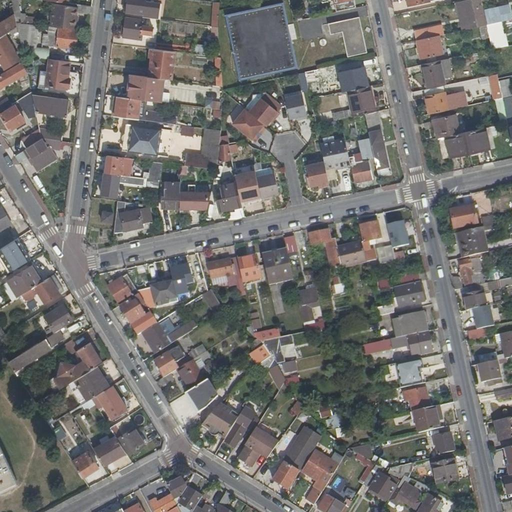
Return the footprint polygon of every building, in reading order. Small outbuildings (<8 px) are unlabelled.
[(130,0),(129,12),(147,14),(147,16),(162,18),(163,2),(149,1),(148,0),(130,0)] [(352,0),(336,0),(339,12),(354,8),(352,0)] [(469,20),(482,18),(478,0),(468,0),(466,1),(469,20)] [(282,5),(224,17),(238,83),(296,71),(282,5)] [(91,6),(80,6),(79,9),(64,7),(61,28),(63,29),(78,30),(80,14),(91,15),(91,6)] [(16,19),(15,15),(0,24),(0,37),(18,27),(16,19)] [(147,21),(129,18),(127,38),(145,40),(146,34),(154,35),(155,27),(146,26),(147,21)] [(366,54),(359,18),(327,25),(329,36),(341,33),(346,58),(366,54)] [(490,23),(484,24),(486,36),(489,49),(502,46),(499,37),(493,38),(490,23)] [(484,24),(476,26),(479,37),(486,36),(484,24)] [(413,32),(414,39),(436,34),(434,27),(413,32)] [(53,34),(51,47),(79,51),(81,31),(78,30),(63,29),(62,35),(53,34)] [(436,34),(414,39),(418,58),(441,53),(436,34)] [(11,43),(0,49),(0,59),(7,72),(23,62),(11,43)] [(200,44),(198,54),(215,56),(217,46),(200,44)] [(29,58),(52,61),(53,50),(26,46),(29,58)] [(176,51),(156,49),(153,77),(167,79),(173,80),(176,51)] [(193,57),(192,64),(208,66),(209,59),(193,57)] [(437,60),(420,64),(425,88),(443,84),(437,60)] [(73,63),(53,61),(52,77),(55,77),(53,89),(71,91),(71,90),(74,90),(75,80),(72,80),(73,63)] [(23,62),(7,72),(9,75),(25,65),(23,62)] [(365,66),(337,72),(342,92),(369,86),(365,66)] [(32,73),(27,67),(0,83),(0,94),(0,95),(33,75),(32,73)] [(318,71),(300,74),(303,92),(310,91),(308,81),(319,79),(318,71)] [(495,73),(474,78),(475,85),(490,82),(497,81),(497,80),(496,78),(495,73)] [(137,75),(133,98),(143,99),(165,102),(167,79),(153,77),(137,75)] [(507,77),(497,80),(497,81),(500,97),(509,95),(511,95),(507,77)] [(497,81),(490,82),(494,99),(500,97),(497,81)] [(318,82),(310,84),(314,98),(322,96),(318,82)] [(331,115),(332,121),(339,120),(364,115),(375,112),(369,87),(346,93),(350,111),(331,115)] [(426,96),(429,114),(448,109),(444,92),(426,96)] [(37,98),(36,93),(27,99),(32,108),(39,104),(37,98)] [(306,119),(300,94),(283,98),(288,120),(294,118),(297,117),(298,120),(306,119)] [(511,107),(509,95),(500,97),(504,114),(511,112),(511,107)] [(133,98),(119,96),(117,116),(142,119),(143,99),(133,98)] [(500,97),(494,99),(500,123),(506,122),(504,114),(500,97)] [(72,102),(37,98),(39,104),(41,114),(71,118),(72,102)] [(17,105),(14,99),(0,107),(5,113),(17,105)] [(261,99),(249,113),(263,126),(265,128),(272,120),(274,122),(280,116),(261,99)] [(24,105),(6,117),(17,135),(36,123),(24,105)] [(249,113),(245,109),(232,123),(240,131),(253,143),(258,137),(255,134),(263,126),(249,113)] [(375,112),(364,115),(370,138),(373,151),(379,176),(390,174),(380,131),(375,132),(373,127),(379,126),(375,112)] [(433,120),(437,137),(444,136),(460,132),(455,115),(433,120)] [(341,129),(339,120),(332,121),(327,122),(329,131),(341,129)] [(135,124),(132,152),(154,154),(158,127),(135,124)] [(180,134),(193,137),(195,128),(182,125),(180,134)] [(223,129),(208,127),(204,156),(219,159),(221,144),(223,129)] [(444,136),(448,159),(488,150),(483,127),(460,132),(444,136)] [(45,131),(26,142),(31,150),(47,140),(45,131)] [(67,134),(45,131),(47,140),(57,142),(66,143),(67,134)] [(363,153),(373,151),(370,138),(359,140),(363,153)] [(343,139),(319,145),(323,159),(323,162),(325,171),(336,168),(337,171),(350,168),(343,139)] [(51,149),(47,140),(31,150),(29,152),(34,160),(52,150),(51,149)] [(34,160),(34,161),(41,172),(60,159),(53,148),(51,149),(52,150),(34,160)] [(217,169),(219,159),(204,156),(189,154),(187,165),(189,165),(195,166),(217,169)] [(112,155),(110,173),(124,175),(134,176),(137,159),(112,155)] [(353,156),(349,157),(355,182),(373,178),(368,161),(355,164),(353,156)] [(164,180),(166,162),(156,161),(154,179),(164,180)] [(325,171),(323,162),(305,166),(310,187),(318,185),(320,185),(321,188),(329,186),(325,171)] [(254,171),(233,176),(234,182),(238,202),(260,197),(256,177),(254,171)] [(124,175),(110,173),(107,194),(122,196),(123,183),(124,175)] [(274,173),(256,177),(260,197),(261,201),(269,199),(268,196),(271,195),(278,194),(274,173)] [(124,175),(123,183),(151,187),(152,178),(134,176),(124,175)] [(238,202),(234,182),(227,183),(216,186),(220,201),(212,203),(215,214),(240,208),(238,202)] [(186,192),(184,210),(201,211),(203,185),(194,185),(193,192),(186,192)] [(167,209),(184,210),(186,192),(186,189),(178,188),(177,198),(168,197),(167,209)] [(0,206),(0,217),(8,212),(3,204),(0,206)] [(451,211),(454,229),(478,223),(474,205),(451,211)] [(107,211),(105,222),(117,223),(117,212),(107,211)] [(124,215),(129,233),(147,229),(146,226),(151,225),(148,212),(142,214),(142,211),(124,215)] [(0,230),(14,221),(8,212),(0,217),(0,230)] [(482,217),(484,226),(496,224),(494,214),(482,217)] [(124,215),(121,215),(119,237),(129,234),(129,233),(124,215)] [(396,251),(414,246),(406,220),(388,225),(396,251)] [(378,221),(361,225),(369,261),(378,259),(376,250),(373,251),(372,246),(377,244),(376,240),(383,238),(378,221)] [(480,227),(458,232),(460,241),(462,240),(465,255),(470,254),(486,251),(480,227)] [(339,248),(337,240),(332,241),(329,229),(310,234),(312,246),(326,243),(332,269),(343,266),(339,248)] [(287,248),(288,254),(298,252),(294,235),(284,238),(287,248)] [(3,242),(3,256),(24,256),(24,243),(3,242)] [(363,243),(339,248),(343,266),(343,268),(368,262),(363,243)] [(378,249),(381,264),(395,261),(391,246),(378,249)] [(262,254),(269,285),(294,279),(288,254),(287,248),(277,250),(278,253),(272,255),(271,252),(262,254)] [(461,259),(458,260),(461,276),(464,275),(465,282),(472,281),(473,284),(486,282),(480,256),(471,258),(470,257),(461,259)] [(239,261),(244,283),(261,279),(256,257),(239,261)] [(239,261),(238,259),(208,266),(211,280),(226,276),(229,288),(236,286),(235,281),(237,280),(240,293),(246,292),(244,283),(239,261)] [(10,278),(20,294),(24,292),(45,279),(34,262),(10,278)] [(67,289),(56,272),(51,275),(62,291),(67,289)] [(456,288),(462,287),(459,274),(453,275),(456,287),(456,288)] [(45,279),(24,292),(29,298),(40,291),(47,301),(62,291),(51,275),(45,279)] [(511,275),(500,278),(501,286),(511,283),(511,275)] [(115,287),(127,308),(145,296),(143,293),(133,276),(115,287)] [(333,294),(343,294),(344,278),(334,277),(333,294)] [(381,289),(391,288),(390,279),(380,281),(381,289)] [(419,281),(395,286),(399,305),(409,303),(410,305),(425,301),(419,281)] [(145,296),(155,312),(185,305),(179,283),(165,286),(164,284),(157,285),(158,289),(143,293),(145,296)] [(372,283),(364,284),(369,306),(377,304),(374,291),(372,283)] [(317,289),(300,292),(307,321),(315,319),(312,308),(321,306),(317,289)] [(465,294),(468,309),(470,308),(494,303),(491,290),(484,291),(484,289),(465,294)] [(217,291),(211,296),(217,305),(216,306),(218,310),(219,308),(225,316),(234,310),(217,291)] [(127,308),(126,308),(146,338),(165,326),(155,312),(145,296),(127,308)] [(470,308),(471,316),(500,310),(499,307),(509,305),(508,299),(494,303),(470,308)] [(66,300),(48,311),(59,329),(61,327),(62,327),(61,326),(76,317),(66,300)] [(393,304),(378,308),(380,316),(395,312),(393,304)] [(423,312),(393,320),(397,338),(427,331),(423,312)] [(254,330),(263,329),(261,319),(253,321),(254,330)] [(325,321),(305,325),(307,333),(327,328),(325,321)] [(155,344),(163,356),(201,331),(196,325),(173,339),(165,327),(154,334),(158,341),(155,344)] [(490,335),(487,326),(468,332),(471,340),(490,335)] [(67,335),(61,327),(59,329),(35,344),(20,353),(11,359),(20,373),(27,369),(24,364),(54,345),(53,344),(67,335)] [(282,338),(280,330),(265,334),(266,342),(282,338)] [(397,338),(375,343),(377,354),(412,346),(414,352),(414,356),(434,351),(429,330),(427,331),(397,338)] [(511,330),(502,333),(508,356),(511,354),(511,330)] [(501,353),(502,357),(507,356),(508,356),(502,333),(497,334),(492,335),(494,343),(499,342),(501,353)] [(268,347),(269,349),(295,342),(294,335),(282,338),(266,342),(263,342),(268,347)] [(17,348),(20,353),(35,344),(32,338),(17,348)] [(53,380),(58,389),(77,377),(98,363),(106,358),(92,338),(79,346),(87,358),(78,364),(66,361),(62,362),(61,375),(53,380)] [(257,342),(263,351),(268,347),(263,342),(261,340),(257,342)] [(195,355),(200,361),(213,353),(214,352),(210,345),(195,355)] [(193,357),(185,346),(161,363),(171,379),(176,376),(183,372),(185,370),(182,365),(193,357)] [(263,351),(256,355),(263,365),(275,356),(269,349),(268,347),(263,351)] [(480,355),(481,362),(494,359),(493,355),(492,352),(480,355)] [(185,370),(183,372),(188,380),(191,384),(194,390),(211,380),(207,374),(211,371),(208,365),(204,368),(201,364),(207,360),(209,362),(216,357),(213,353),(200,361),(185,370)] [(263,365),(258,370),(268,378),(274,370),(279,362),(275,356),(263,365)] [(481,362),(473,364),(474,368),(480,367),(483,381),(485,380),(488,380),(489,384),(503,381),(499,362),(508,360),(507,356),(502,357),(494,359),(481,362)] [(426,368),(423,358),(392,366),(395,378),(401,377),(403,388),(425,383),(422,369),(426,368)] [(279,362),(274,370),(286,387),(291,379),(281,365),(279,362)] [(98,363),(77,377),(91,398),(94,396),(112,384),(98,363)] [(220,370),(224,375),(234,369),(231,364),(220,370)] [(179,381),(176,376),(171,379),(166,383),(169,388),(179,381)] [(214,381),(192,395),(204,413),(217,409),(220,406),(225,398),(214,381)] [(489,385),(490,392),(494,391),(505,388),(503,381),(489,384),(489,385)] [(128,408),(112,384),(94,396),(98,402),(105,398),(116,415),(128,408)] [(494,391),(496,399),(511,394),(511,386),(505,388),(494,391)] [(413,401),(415,411),(432,407),(428,389),(407,393),(409,402),(413,401)] [(90,408),(98,402),(94,396),(91,398),(86,401),(90,408)] [(245,414),(226,401),(213,416),(208,423),(214,427),(214,431),(217,433),(219,434),(224,433),(230,437),(241,420),(245,414)] [(300,417),(306,405),(297,401),(291,413),(300,417)] [(261,412),(251,405),(245,414),(241,420),(242,421),(230,440),(238,445),(250,428),(261,412)] [(322,418),(333,417),(332,406),(321,407),(322,418)] [(443,406),(416,412),(422,434),(447,428),(443,406)] [(511,415),(500,419),(504,439),(511,437),(511,415)] [(126,416),(113,424),(118,432),(129,449),(131,453),(149,441),(144,433),(141,435),(136,427),(133,428),(126,416)] [(283,436),(263,423),(253,439),(252,440),(254,441),(244,456),(258,464),(267,449),(272,452),(283,436)] [(31,492),(0,427),(0,477),(2,481),(0,482),(0,487),(2,491),(6,489),(12,501),(31,492)] [(276,478),(292,488),(301,474),(316,451),(323,439),(307,429),(285,463),(276,478)] [(129,449),(118,432),(97,446),(108,463),(129,449)] [(453,432),(437,436),(441,455),(457,451),(453,432)] [(76,441),(67,446),(85,475),(101,464),(91,448),(84,453),(76,441)] [(374,457),(372,445),(365,446),(353,450),(369,459),(374,457)] [(314,507),(340,466),(316,451),(301,474),(319,484),(307,502),(314,507)] [(379,464),(372,460),(368,468),(374,472),(379,464)] [(458,460),(438,465),(442,486),(463,481),(458,460)] [(416,470),(416,463),(400,467),(392,470),(406,477),(416,482),(416,470)] [(374,472),(367,483),(390,499),(403,480),(390,469),(379,464),(374,472)] [(203,477),(197,474),(191,484),(196,488),(203,477)] [(183,476),(169,484),(174,492),(178,501),(188,486),(183,476)] [(426,492),(408,481),(394,501),(400,505),(404,499),(419,510),(425,502),(421,499),(426,492)] [(179,502),(184,511),(193,511),(199,504),(207,491),(198,485),(196,488),(191,484),(179,502)] [(442,494),(434,491),(420,511),(442,511),(448,504),(439,498),(442,494)] [(169,508),(171,511),(184,511),(179,502),(178,501),(174,492),(160,500),(158,495),(151,499),(158,511),(160,511),(165,509),(165,510),(169,508)] [(233,496),(227,492),(222,502),(227,505),(233,496)] [(322,508),(328,511),(348,511),(352,506),(331,493),(322,508)] [(146,511),(141,500),(126,508),(128,511),(146,511)] [(237,511),(227,505),(222,502),(217,509),(215,511),(237,511)]
